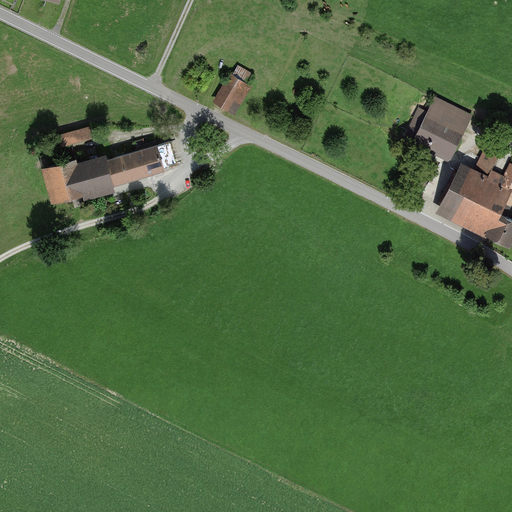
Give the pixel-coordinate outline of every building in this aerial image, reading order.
[(214,103),(236,117),(253,90),(232,76),(214,103)] [(472,115),(436,98),(414,145),(450,162),(472,115)] [(55,138),(59,149),(92,139),(89,128),(55,138)] [(115,194),(114,188),(177,168),(169,143),(106,163),(104,156),(76,164),(75,159),(40,170),(51,206),(82,196),(84,203),(115,194)] [(458,163),(435,213),(510,247),(511,242),(511,220),(508,219),(511,210),(511,165),(510,165),(504,178),(492,172),(499,158),(486,152),(476,172),(458,163)]
